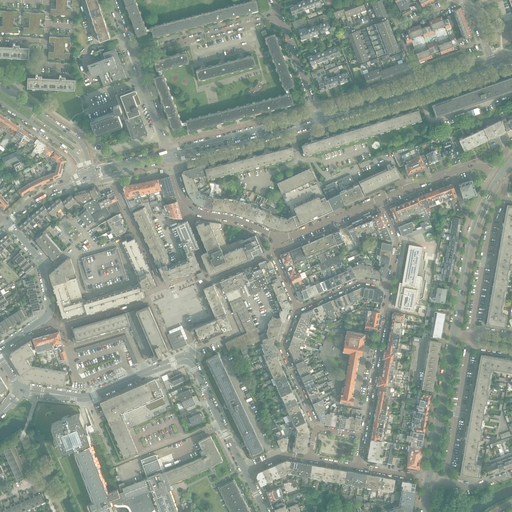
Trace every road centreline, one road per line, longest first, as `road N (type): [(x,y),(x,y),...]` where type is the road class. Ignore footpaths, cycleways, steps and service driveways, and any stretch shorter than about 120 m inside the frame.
road 1 (residential): [(20,389),(87,397),(189,357)]
road 2 (tertiary): [(0,348),(51,311),(34,253),(6,223)]
road 3 (tertiary): [(453,334),(473,233),(498,178)]
road 4 (residential): [(471,338),(491,218),(502,198),(511,200)]
road 5 (residential): [(132,55),(280,15)]
road 6 (tertiary): [(171,158),(320,122)]
road 7 (residential): [(362,436),(389,286)]
road 8 (tertiary): [(316,113),(169,151)]
road 9 (residential): [(446,483),(471,338)]
road 10 (tertiary): [(428,479),(453,334)]
road 11 (residential): [(279,238),(194,209),(171,158)]
road 12 (tertiary): [(370,107),(493,66)]
road 13 (residential): [(246,472),(189,357)]
road 14 (residential): [(380,198),(471,165),(498,178)]
